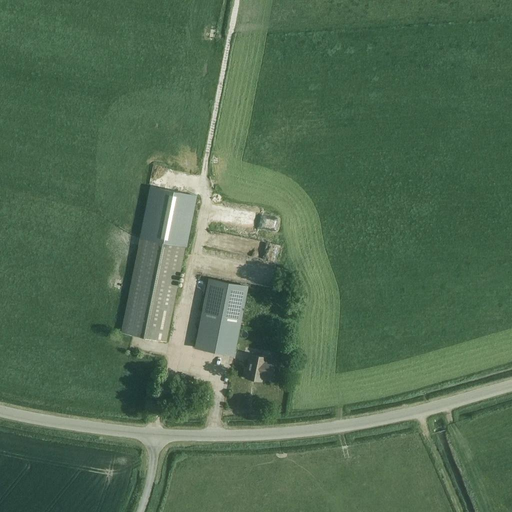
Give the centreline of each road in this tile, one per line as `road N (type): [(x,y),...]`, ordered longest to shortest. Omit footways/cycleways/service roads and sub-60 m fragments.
road 1 (track): [(170,359),(238,0)]
road 2 (tertiary): [(158,436),(272,432),(417,411),(511,383)]
road 3 (tertiary): [(158,436),(0,411)]
